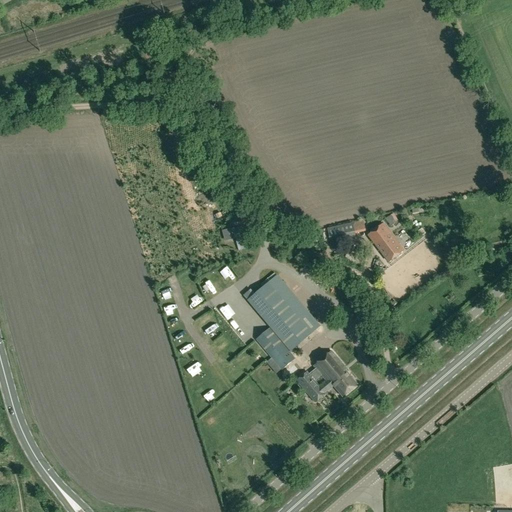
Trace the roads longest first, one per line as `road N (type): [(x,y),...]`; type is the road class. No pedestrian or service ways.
road 1 (track): [(386,345),(369,284),(273,232),(240,204),(171,105)]
road 2 (primary): [(288,511),(511,317)]
road 3 (unclassified): [(243,511),(395,382)]
road 4 (track): [(308,0),(202,38),(171,105)]
road 5 (unclassified): [(374,476),(511,357)]
road 6 (track): [(171,105),(0,107)]
road 7 (unclassified): [(395,382),(511,281)]
